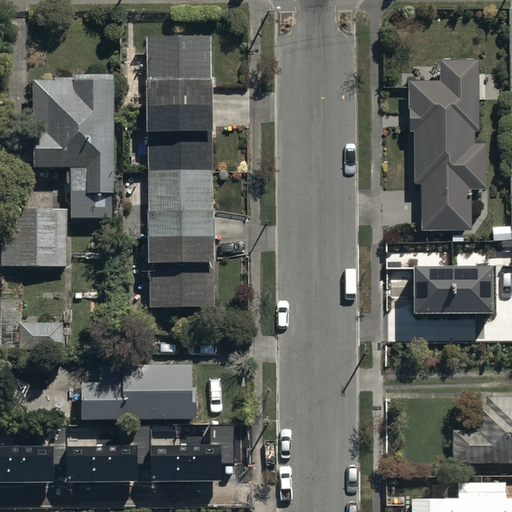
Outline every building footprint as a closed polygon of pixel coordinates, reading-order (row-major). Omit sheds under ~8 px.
[(208,30),(146,30),(149,304),(211,303),(208,30)] [(413,127),(413,178),(419,178),(419,224),(468,225),(468,185),(484,185),(484,139),(472,139),(472,125),(476,125),(476,98),(486,98),(486,73),(476,73),(476,54),(438,54),(438,75),(407,75),(407,127),(413,127)] [(54,77),(35,77),(35,142),(25,142),(25,164),(70,164),(70,216),(114,216),(114,72),(74,72),(74,74),(54,74),(54,77)] [(0,211),(0,224),(0,267),(65,269),(67,212),(0,211)] [(493,266),(414,266),(414,315),(493,314),(493,266)] [(63,315),(20,316),(20,345),(63,345),(63,315)] [(193,359),(99,359),(99,375),(82,375),(82,412),(196,412),(196,381),(193,381),(193,359)] [(451,436),(451,458),(511,457),(511,391),(485,391),(485,436),(451,436)] [(125,446),(67,446),(67,428),(43,428),(43,446),(0,446),(0,482),(54,482),(54,464),(67,464),(67,482),(137,481),(137,463),(150,463),(150,481),(221,480),(221,464),(235,464),(234,425),(210,425),(210,444),(153,445),(152,424),(125,425),(125,446)] [(506,482),(458,483),(458,499),(412,499),(412,511),(511,511),(511,498),(506,498),(506,482)]
